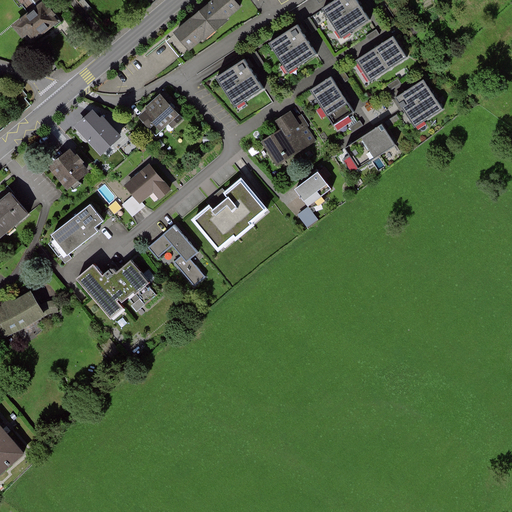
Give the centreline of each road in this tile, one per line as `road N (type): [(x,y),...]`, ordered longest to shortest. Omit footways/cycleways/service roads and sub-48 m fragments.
road 1 (residential): [(78,83),(105,95),(151,89),(299,0)]
road 2 (tertiary): [(78,83),(177,0)]
